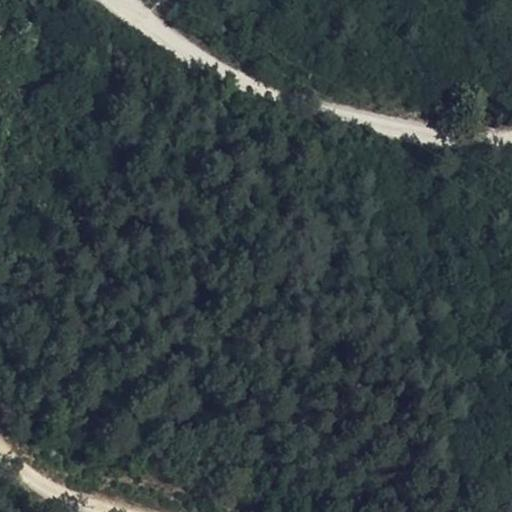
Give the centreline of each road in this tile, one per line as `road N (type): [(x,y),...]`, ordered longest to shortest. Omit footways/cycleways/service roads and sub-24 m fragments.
road 1 (track): [(511,136),(467,137),(266,95),(186,56),(117,0)]
road 2 (track): [(0,444),(74,501),(129,511)]
